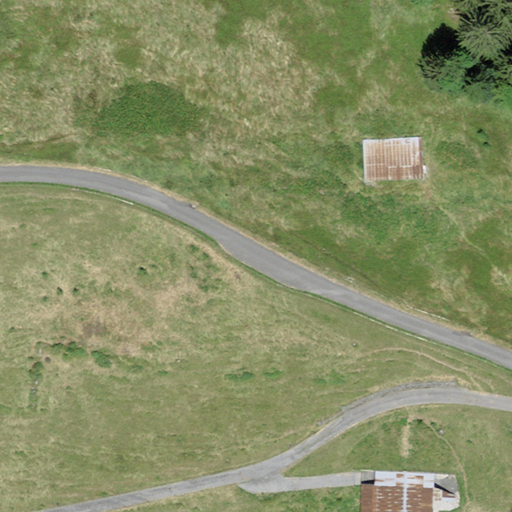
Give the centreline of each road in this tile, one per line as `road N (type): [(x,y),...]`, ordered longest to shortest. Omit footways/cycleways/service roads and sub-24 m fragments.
road 1 (unclassified): [(511,361),(378,311),(121,186),(0,174)]
road 2 (track): [(64,511),(253,472),(401,398),(437,394),(511,405)]
